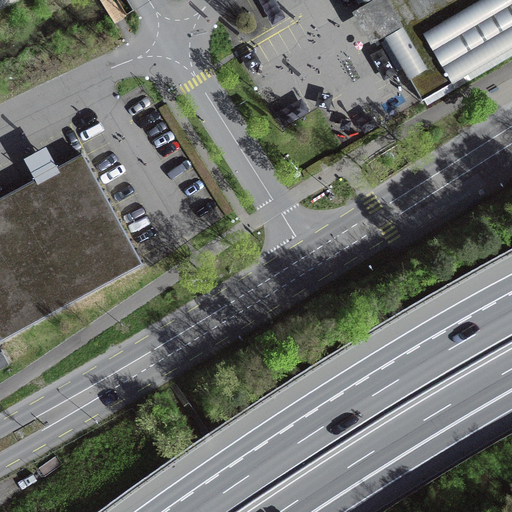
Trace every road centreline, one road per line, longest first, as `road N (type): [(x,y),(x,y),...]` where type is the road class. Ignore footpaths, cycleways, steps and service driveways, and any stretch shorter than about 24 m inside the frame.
road 1 (secondary): [(309,261),(0,444)]
road 2 (motorway): [(511,314),(247,475)]
road 3 (residential): [(309,261),(148,0)]
road 4 (secondary): [(511,133),(309,261)]
road 5 (motorway): [(347,467),(511,368)]
